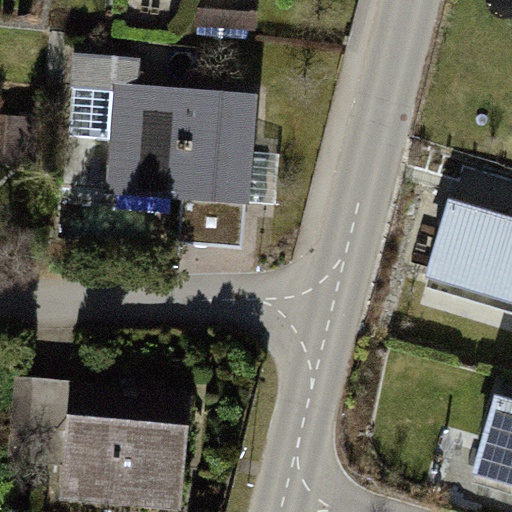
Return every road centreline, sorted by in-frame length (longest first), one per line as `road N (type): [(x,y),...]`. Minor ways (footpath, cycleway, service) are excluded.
road 1 (residential): [(0,309),(333,302)]
road 2 (tertiary): [(333,302),(407,0)]
road 3 (tertiary): [(288,494),(333,302)]
